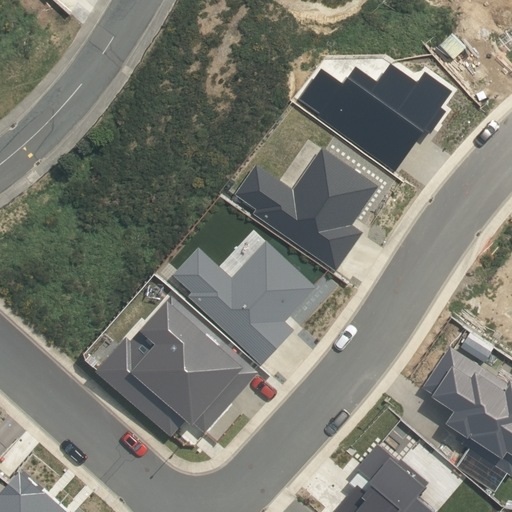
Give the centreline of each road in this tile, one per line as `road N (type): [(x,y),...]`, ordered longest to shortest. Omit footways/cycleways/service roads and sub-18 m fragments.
road 1 (residential): [(256,466),(343,372),(437,225),(511,133)]
road 2 (residential): [(183,511),(0,345)]
road 3 (residential): [(0,168),(80,88),(137,0)]
